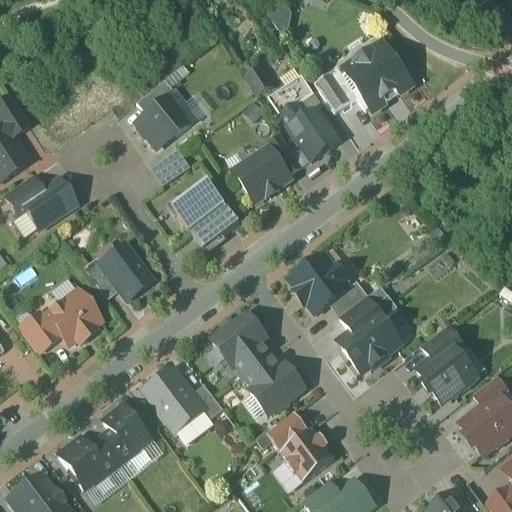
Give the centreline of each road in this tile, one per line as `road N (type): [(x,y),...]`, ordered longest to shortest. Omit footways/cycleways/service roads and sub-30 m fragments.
road 1 (residential): [(239,278),(511,66)]
road 2 (residential): [(239,278),(392,480)]
road 3 (residential): [(0,456),(196,310)]
road 4 (residential): [(196,310),(97,159)]
